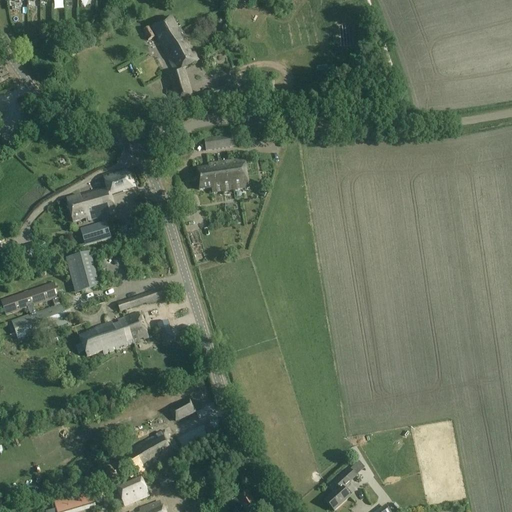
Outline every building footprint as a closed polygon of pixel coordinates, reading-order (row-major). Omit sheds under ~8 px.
[(158,40),(175,72),(169,74),(175,91),(171,93),(176,110),(194,104),(183,70),(199,61),(179,29),(178,30),(171,18),(152,28),(158,40)] [(143,31),(148,41),(155,37),(150,28),(143,31)] [(127,54),(133,62),(140,57),(134,49),(127,54)] [(240,52),(229,58),(234,66),(244,61),(240,52)] [(232,78),(220,82),(226,99),(237,95),(232,78)] [(206,90),(214,87),(212,81),(203,84),(206,90)] [(202,97),(205,105),(216,101),(213,94),(202,97)] [(204,140),(206,152),(234,147),(233,136),(204,140)] [(208,168),(196,170),(199,191),(211,189),(212,193),(248,188),(244,160),(208,165),(208,168)] [(109,196),(123,192),(128,191),(136,188),(132,175),(128,176),(126,170),(103,177),(107,187),(109,196)] [(107,187),(66,200),(73,223),(85,219),(86,222),(115,213),(110,196),(109,196),(107,187)] [(142,218),(128,223),(132,234),(146,229),(142,218)] [(105,223),(88,229),(92,244),(110,238),(105,223)] [(44,243),(37,245),(39,254),(47,252),(44,243)] [(66,260),(75,294),(100,288),(91,253),(66,260)] [(110,261),(110,270),(122,270),(121,261),(110,261)] [(11,322),(18,341),(68,323),(54,283),(1,302),(6,317),(28,309),(30,316),(11,322)] [(117,304),(120,313),(166,298),(163,289),(117,304)] [(104,355),(119,349),(118,348),(123,346),(124,347),(148,338),(138,314),(118,321),(119,324),(112,326),(111,323),(96,329),(96,330),(86,333),(87,335),(79,338),(87,358),(103,352),(104,355)] [(168,321),(157,325),(161,338),(172,334),(168,321)] [(169,410),(176,422),(196,412),(189,400),(169,410)] [(145,473),(178,454),(164,431),(143,445),(145,449),(139,451),(138,449),(120,460),(132,482),(145,472),(145,473)] [(334,511),(350,497),(352,495),(346,488),(351,483),(350,482),(356,477),(349,470),(334,483),(338,488),(333,493),(324,501),(334,511)] [(117,490),(125,508),(149,497),(141,479),(117,490)] [(378,490),(382,485),(376,480),(372,485),(378,490)] [(354,484),(350,489),(358,495),(362,491),(354,484)] [(91,493),(69,499),(54,504),(56,511),(71,511),(94,505),(91,493)] [(237,511),(259,511),(247,493),(232,503),(237,511)] [(163,511),(159,503),(140,511),(139,511),(163,511)]
